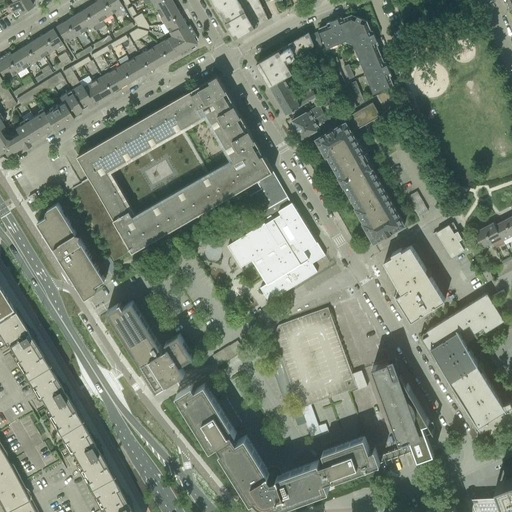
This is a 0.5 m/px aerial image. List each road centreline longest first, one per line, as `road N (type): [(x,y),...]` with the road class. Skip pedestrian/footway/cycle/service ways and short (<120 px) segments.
road 1 (residential): [(477,461),(227,55)]
road 2 (residential): [(189,487),(183,449),(69,287),(36,278)]
road 3 (residential): [(34,154),(227,55)]
road 4 (secondary): [(36,278),(107,397)]
road 5 (secondary): [(107,397),(172,511)]
road 6 (residential): [(339,0),(227,55)]
road 7 (secondary): [(189,487),(107,397)]
road 8 (unclassified): [(367,511),(477,461)]
